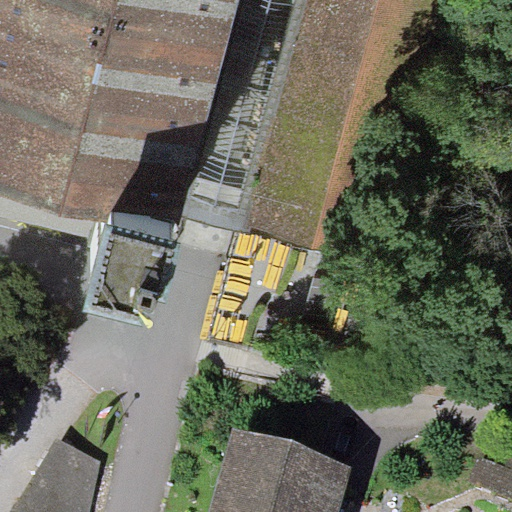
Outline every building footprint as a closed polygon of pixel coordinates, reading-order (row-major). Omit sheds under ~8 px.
[(0,0),(0,132),(40,142),(107,161),(176,177),(221,0),(0,0)] [(221,0),(176,177),(254,202),(305,0),(221,0)] [(383,234),(442,0),(305,0),(254,202),(383,234)] [(156,248),(176,177),(107,161),(89,231),(156,248)] [(206,511),(333,511),(344,473),(225,441),(206,511)] [(89,511),(101,462),(54,444),(12,511),(89,511)]
